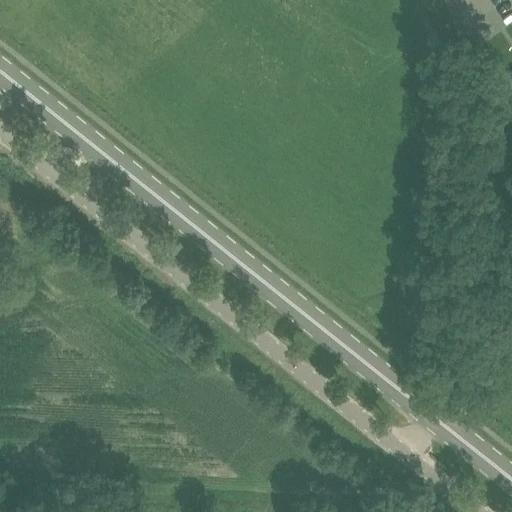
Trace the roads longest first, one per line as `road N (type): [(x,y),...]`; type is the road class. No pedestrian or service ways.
road 1 (primary): [(511,480),(0,74)]
road 2 (unclassified): [(474,511),(0,132)]
